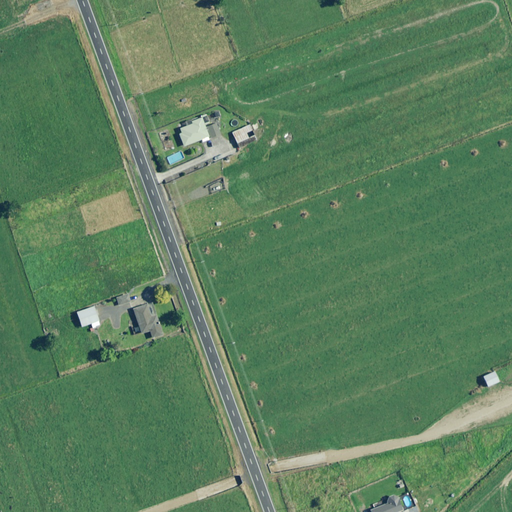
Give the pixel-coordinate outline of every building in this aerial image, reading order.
[(208,139),(204,127),(201,118),(184,124),(185,126),(178,129),(180,133),(178,134),(183,148),(208,139)] [(204,127),(208,139),(210,138),(220,134),(215,123),(204,127)] [(256,140),(249,125),(231,133),(238,148),(256,140)] [(130,302),(127,294),(115,298),(118,306),(130,302)] [(155,315),(152,303),(132,309),(140,334),(149,331),(151,339),(162,335),(155,315)] [(90,323),(98,321),(93,306),(75,312),(80,327),(90,323)] [(498,382),(493,372),(482,377),(486,387),(498,382)] [(454,495),(450,491),(443,498),(447,501),(454,495)] [(402,511),(398,500),(397,499),(397,498),(396,497),(396,496),(395,496),(394,495),(393,495),(392,495),(391,495),(390,496),(389,496),(388,497),(387,497),(386,498),(386,499),(386,500),(386,501),(386,502),(386,503),(386,504),(368,511),(402,511)]
